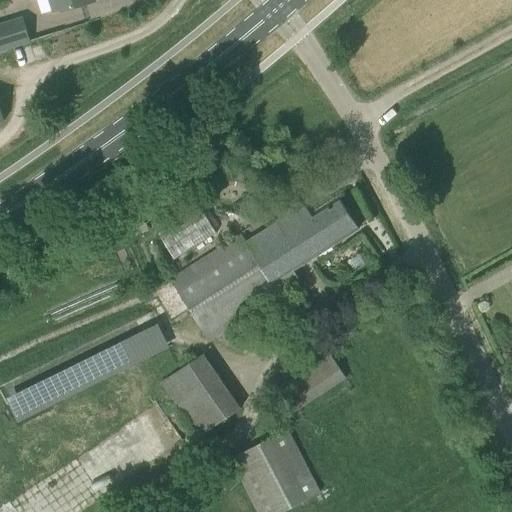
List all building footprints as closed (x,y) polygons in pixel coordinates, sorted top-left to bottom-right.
[(49,0),(53,11),(61,9),(62,11),(94,1),(93,0),(49,0)] [(0,25),(0,50),(29,41),(22,19),(0,25)] [(40,42),(13,50),(18,66),(45,58),(40,42)] [(293,271),(342,240),(358,229),(338,197),(310,214),(297,194),(270,211),(276,221),(245,241),(241,235),(170,279),(186,305),(209,343),(280,298),(301,284),(293,271)] [(210,213),(164,233),(174,255),(220,235),(210,213)] [(169,329),(5,394),(14,417),(178,352),(169,329)] [(241,409),(203,355),(160,384),(198,439),(241,409)] [(282,388),(296,409),(345,378),(330,356),(282,388)] [(229,460),(255,511),(284,511),(320,493),(287,430),(229,460)]
